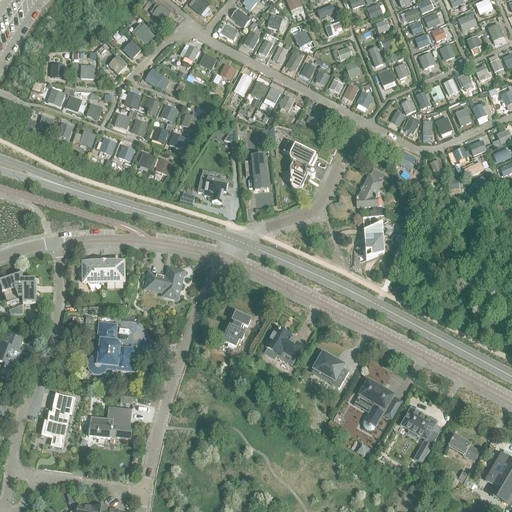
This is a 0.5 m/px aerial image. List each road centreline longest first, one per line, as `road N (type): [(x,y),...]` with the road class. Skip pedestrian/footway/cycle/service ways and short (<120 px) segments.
road 1 (residential): [(224,259),(511,400)]
road 2 (tertiary): [(511,378),(230,239)]
road 3 (residential): [(144,492),(190,327),(224,259)]
road 4 (tertiary): [(230,239),(0,165)]
road 5 (residential): [(10,473),(54,323),(56,242)]
road 6 (residential): [(224,259),(144,241),(56,242)]
road 7 (residential): [(230,239),(308,214),(340,158)]
